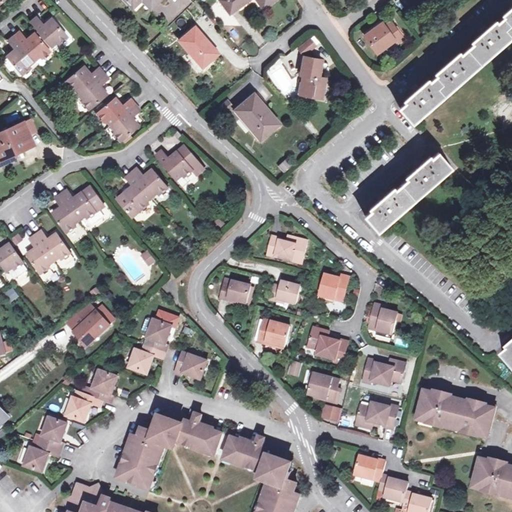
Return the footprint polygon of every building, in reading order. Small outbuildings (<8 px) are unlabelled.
[(159,0),(125,0),(131,6),(136,0),(142,0),(151,8),(159,0)] [(219,0),(230,14),(249,0),(260,0),(266,7),(275,0),(219,0)] [(260,0),(256,0),(263,9),(266,7),(260,0)] [(415,94),(400,108),(414,123),(511,36),(511,4),(511,5),(511,6),(511,10),(488,31),(485,28),(480,32),(482,36),(452,62),(449,59),(443,64),(446,67),(421,89),(418,86),(412,90),(415,94)] [(38,17),(32,22),(53,46),(58,42),(59,44),(68,36),(53,18),(45,25),(38,17)] [(391,22),(385,26),(388,31),(394,27),(391,22)] [(382,23),(365,35),(377,52),(394,41),(396,43),(403,38),(394,27),(388,31),(385,26),(382,23)] [(219,54),(195,28),(180,41),(202,67),(219,54)] [(28,39),(21,31),(15,36),(35,60),(40,56),(41,58),(51,51),(36,33),(28,39)] [(35,60),(15,36),(9,41),(16,49),(8,56),(23,74),(31,67),(30,65),(35,60)] [(309,40),(298,50),(304,56),(315,47),(309,40)] [(322,61),(304,58),(301,76),(302,77),(307,77),(304,94),(323,97),(325,79),(320,78),(322,61)] [(79,92),(80,94),(104,73),(100,67),(91,74),(84,66),(66,81),(73,89),(74,90),(76,89),(79,92)] [(109,79),(104,73),(80,94),(84,99),(83,100),(90,109),(108,94),(101,86),(109,79)] [(74,90),(73,89),(70,91),(70,94),(72,97),(79,92),(76,89),(74,90)] [(278,124),(254,95),(236,110),(260,139),(278,124)] [(112,125),(136,105),(131,99),(123,106),(115,98),(98,112),(105,121),(107,119),(112,125)] [(227,101),(216,111),(221,117),(232,107),(227,101)] [(140,110),(136,105),(112,125),(116,131),(115,132),(122,140),(139,126),(132,117),(140,110)] [(30,119),(0,132),(0,156),(12,151),(13,153),(33,144),(30,135),(36,132),(30,119)] [(183,137),(178,132),(174,135),(180,140),(183,137)] [(163,152),(158,157),(178,181),(183,177),(185,179),(187,177),(194,171),(197,175),(204,169),(190,152),(193,152),(192,150),(189,150),(186,147),(170,160),(163,152)] [(12,151),(0,156),(0,159),(13,153),(12,151)] [(380,203),(365,216),(378,232),(452,167),(439,153),(423,166),(419,163),(414,168),(417,171),(387,198),(383,194),(378,199),(380,203)] [(287,159),(279,167),(284,172),(292,164),(287,159)] [(139,170),(133,174),(153,199),(159,194),(161,196),(169,189),(154,171),(146,177),(139,170)] [(133,174),(127,180),(134,188),(118,201),(133,218),(149,205),(148,203),(153,199),(133,174)] [(183,177),(178,181),(183,187),(190,181),(187,177),(185,179),(183,177)] [(69,191),(63,196),(81,221),(86,217),(88,219),(105,207),(91,188),(75,200),(69,191)] [(81,221),(63,196),(56,200),(63,209),(54,215),(67,234),(76,227),(75,225),(81,221)] [(225,226),(221,220),(213,226),(218,232),(225,226)] [(50,241),(43,232),(37,236),(55,263),(61,258),(63,260),(72,254),(58,235),(50,241)] [(55,263),(37,236),(31,241),(37,249),(28,256),(42,275),(51,269),(50,266),(55,263)] [(281,239),(272,237),(268,255),(292,260),(293,256),(304,258),(309,240),(293,237),(291,243),(287,242),(280,240),(281,239)] [(2,251),(0,248),(0,261),(8,273),(9,272),(13,269),(14,271),(23,264),(24,264),(11,246),(2,251)] [(147,254),(142,257),(149,267),(153,263),(147,254)] [(9,272),(13,277),(18,278),(28,271),(23,264),(14,271),(13,269),(9,272)] [(334,277),(324,275),(319,295),(335,299),(343,301),(350,277),(341,275),(341,279),(337,278),(334,277)] [(231,284),(225,283),(221,299),(228,300),(228,299),(247,304),(251,286),(232,281),(231,284)] [(281,287),(274,285),(270,299),(277,301),(278,299),(296,304),(301,286),(282,282),(281,287)] [(6,292),(11,300),(18,296),(13,288),(6,292)] [(335,299),(319,295),(318,300),(334,304),(335,299)] [(110,325),(91,304),(78,314),(86,322),(75,333),(81,340),(84,337),(92,342),(110,325)] [(384,307),(375,304),(369,329),(377,331),(393,335),(398,314),(386,310),(383,310),(384,307)] [(149,333),(154,320),(148,318),(146,319),(142,330),(149,333)] [(172,326),(154,320),(149,333),(143,352),(137,350),(130,368),(148,374),(154,357),(163,360),(169,345),(166,344),(172,326)] [(290,327),(265,320),(259,342),(265,344),(266,342),(285,348),(290,327)] [(330,332),(313,328),(308,348),(319,350),(318,356),(335,360),(334,363),(343,364),(349,342),(340,340),(340,342),(334,341),(328,339),(329,337),(330,332)] [(92,342),(84,337),(81,340),(88,346),(92,342)] [(511,347),(502,357),(511,367),(511,347)] [(208,362),(183,352),(175,372),(182,375),(183,373),(201,380),(208,362)] [(0,370),(0,382),(20,369),(15,360),(0,370)] [(377,362),(368,360),(363,381),(371,384),(372,382),(390,386),(391,381),(401,383),(406,364),(390,360),(389,364),(389,366),(388,366),(382,364),(377,363),(377,362)] [(300,364),(293,362),(290,374),(297,376),(300,364)] [(118,377),(100,371),(91,396),(104,400),(112,403),(114,397),(112,396),(118,377)] [(334,379),(314,374),(309,395),(327,399),(327,401),(334,403),(334,402),(337,389),(338,388),(332,386),(334,379)] [(456,396),(425,388),(417,416),(428,419),(427,421),(435,424),(434,426),(444,428),(446,423),(462,428),(461,432),(471,435),(471,433),(479,435),(480,432),(490,435),(496,406),(466,398),(465,403),(455,401),(456,396)] [(101,408),(104,400),(91,396),(82,393),(80,400),(74,398),(68,416),(86,422),(91,405),(101,408)] [(372,408),(361,406),(356,425),(373,429),(373,425),(374,423),(381,424),(386,426),(386,427),(394,429),(399,407),(391,405),(391,407),(373,403),(372,408)] [(341,409),(326,406),(323,417),(338,420),(341,409)] [(272,410),(263,407),(260,414),(269,417),(272,410)] [(0,426),(9,418),(0,408),(0,426)] [(183,425),(160,416),(157,425),(153,434),(149,433),(149,430),(148,429),(146,428),(144,428),(142,429),(141,430),(140,433),(141,435),(143,436),(142,437),(134,434),(126,455),(129,456),(125,464),(123,464),(118,478),(150,489),(155,475),(153,474),(156,466),(159,467),(167,446),(174,448),(175,449),(178,443),(215,456),(223,434),(200,426),(201,423),(201,421),(202,420),(203,418),(202,415),(201,414),(200,413),(197,413),(195,415),(194,416),(195,420),(194,419),(192,423),(185,420),(183,425)] [(428,419),(417,416),(417,418),(419,422),(434,426),(435,424),(427,421),(428,419)] [(68,423),(49,417),(38,450),(31,447),(25,465),(43,472),(50,455),(59,458),(64,443),(62,442),(68,423)] [(352,418),(345,417),(343,426),(350,428),(352,418)] [(446,423),(444,428),(461,432),(462,428),(446,423)] [(233,438),(224,459),(261,473),(259,479),(269,482),(262,504),(264,505),(261,511),(259,511),(258,511),(295,511),(301,494),(293,491),(293,489),(296,489),(297,487),(298,485),(298,484),(297,482),(295,481),(293,481),(291,482),(290,484),(285,482),(292,464),(269,455),(270,451),(263,448),(264,445),(264,444),(266,441),(266,439),(265,437),(262,436),(259,437),(258,440),(258,442),(257,442),(255,446),(233,438)] [(379,461),(360,455),(355,475),(374,480),(375,477),(382,479),(383,475),(386,461),(379,459),(379,461)] [(511,466),(511,462),(482,455),(475,483),(485,486),(484,488),(492,490),(492,493),(501,495),(503,490),(511,492),(511,466)] [(390,477),(383,475),(382,479),(381,482),(379,489),(386,491),(385,497),(405,502),(407,491),(408,487),(409,483),(390,478),(390,477)] [(485,486),(475,483),(474,486),(477,489),(492,493),(492,490),(484,488),(485,486)] [(90,488),(78,484),(74,497),(65,501),(70,511),(136,511),(111,503),(111,500),(110,499),(109,498),(106,498),(99,484),(90,488)] [(414,493),(407,491),(405,502),(404,506),(410,507),(409,511),(429,511),(432,500),(414,495),(414,493)]
